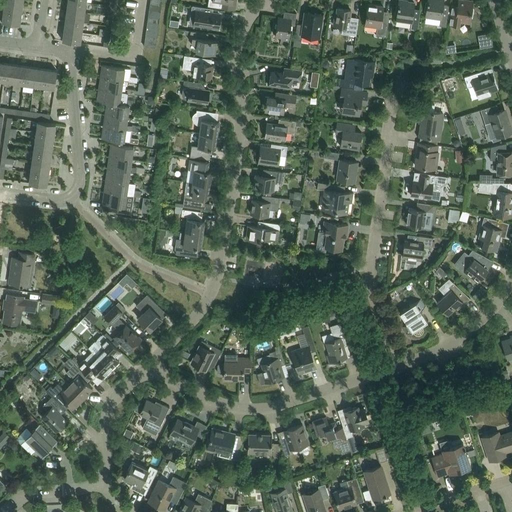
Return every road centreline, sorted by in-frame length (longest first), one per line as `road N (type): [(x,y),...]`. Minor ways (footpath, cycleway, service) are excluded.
road 1 (residential): [(146,367),(194,316),(217,277),(242,124),(240,44),(264,0)]
road 2 (residential): [(396,366),(372,268),(394,82)]
road 3 (residential): [(396,366),(265,408),(224,404),(146,367)]
road 4 (residential): [(0,191),(57,198),(74,185),(68,51),(35,46)]
road 5 (residential): [(511,281),(462,335),(396,366)]
road 6 (residential): [(101,481),(109,401),(146,367)]
